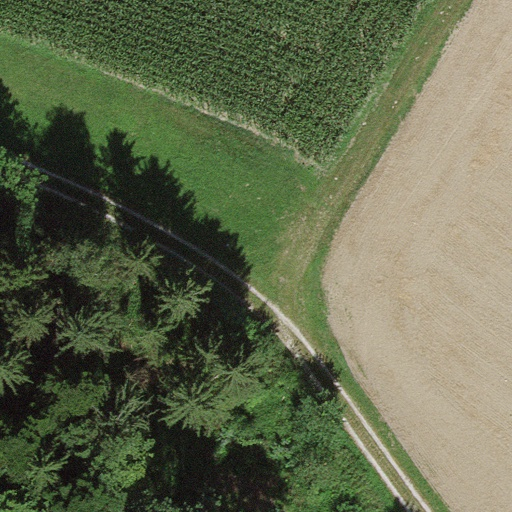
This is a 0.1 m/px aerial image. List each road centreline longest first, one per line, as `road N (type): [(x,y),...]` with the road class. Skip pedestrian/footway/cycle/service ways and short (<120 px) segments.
road 1 (track): [(0,171),(144,235),(265,302),(422,511)]
road 2 (track): [(447,0),(265,302)]
